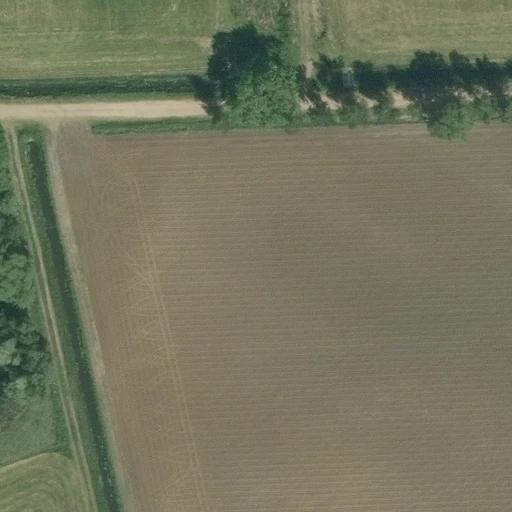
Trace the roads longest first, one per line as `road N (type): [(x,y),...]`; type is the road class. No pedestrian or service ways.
road 1 (track): [(511,94),(0,112)]
road 2 (track): [(1,112),(85,463)]
